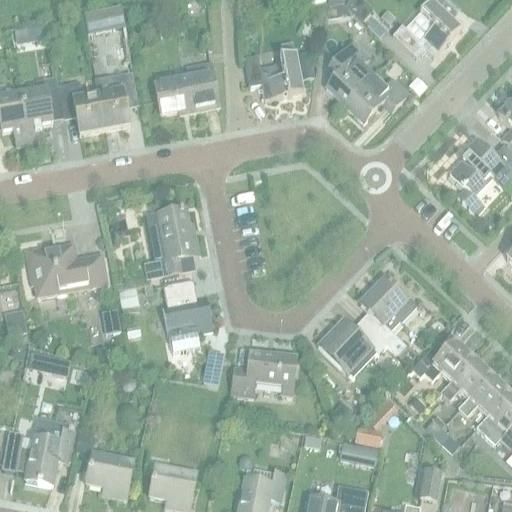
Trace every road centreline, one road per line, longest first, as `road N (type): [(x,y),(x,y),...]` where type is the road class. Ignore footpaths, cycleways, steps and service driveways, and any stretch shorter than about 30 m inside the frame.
road 1 (residential): [(397,212),(309,306),(283,322),(261,320),(236,303),(207,155)]
road 2 (residential): [(207,155),(0,194)]
road 3 (residential): [(368,184),(511,30)]
road 4 (residential): [(368,184),(322,140),(207,155)]
road 5 (residential): [(511,323),(397,212)]
